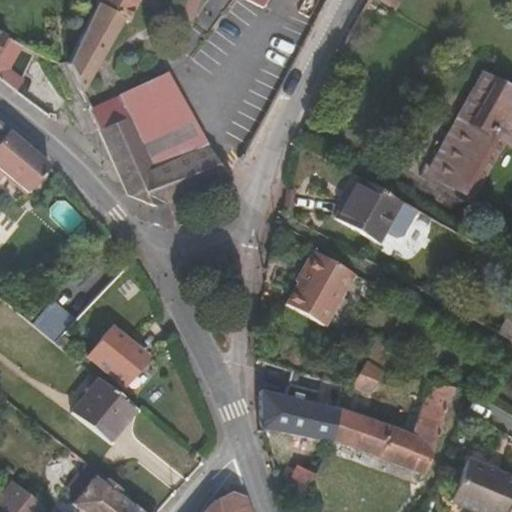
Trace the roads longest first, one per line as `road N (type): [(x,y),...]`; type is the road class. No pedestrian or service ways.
road 1 (residential): [(164,270),(68,161),(0,102)]
road 2 (residential): [(251,202),(347,0)]
road 3 (residential): [(233,408),(251,202)]
road 4 (residential): [(233,408),(164,270)]
